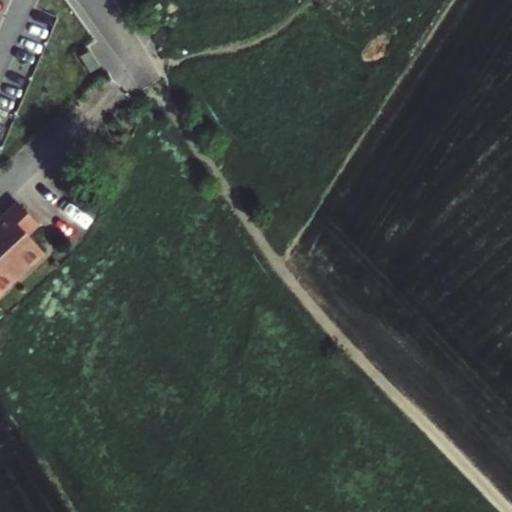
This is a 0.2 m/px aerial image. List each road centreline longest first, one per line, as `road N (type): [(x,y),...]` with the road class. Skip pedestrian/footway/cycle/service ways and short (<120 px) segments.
road 1 (track): [(163,105),(343,342),(511,511)]
road 2 (residential): [(92,0),(163,105)]
